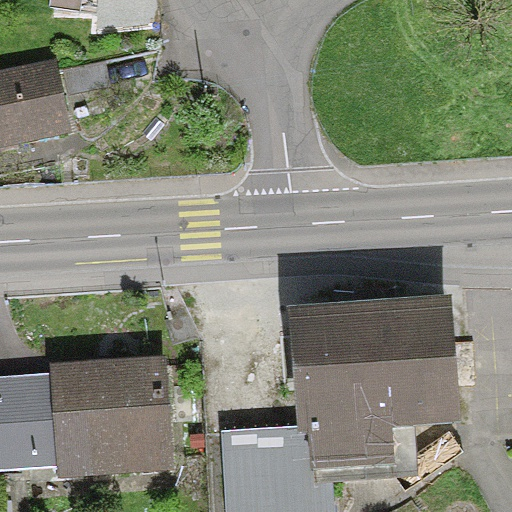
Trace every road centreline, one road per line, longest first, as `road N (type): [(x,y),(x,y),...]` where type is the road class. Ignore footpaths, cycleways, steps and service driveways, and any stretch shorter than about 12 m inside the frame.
road 1 (secondary): [(0,240),(293,224)]
road 2 (secondary): [(293,224),(511,211)]
road 3 (residential): [(293,224),(264,94),(229,42)]
